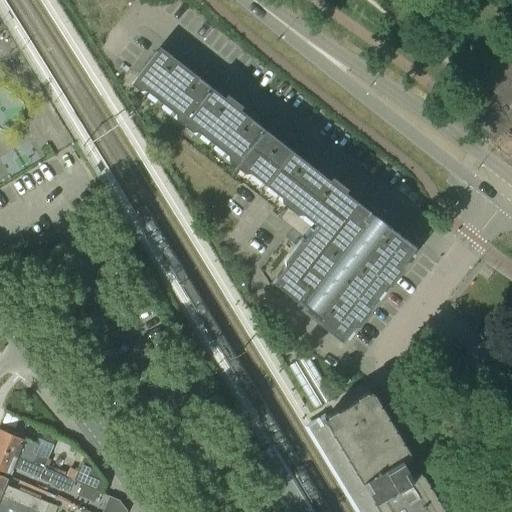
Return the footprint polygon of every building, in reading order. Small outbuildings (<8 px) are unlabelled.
[(144,90),(289,204),(278,218),(290,228),(299,234),(304,239),(271,281),(300,304),(304,299),(317,309),(311,318),(340,341),(353,325),(348,322),(366,300),(370,303),(384,285),(380,282),(397,259),(402,263),(414,247),(375,216),(374,209),(367,204),(361,205),(328,179),(324,184),(319,180),(323,175),(310,165),(307,169),(268,139),(271,134),(259,125),(256,129),(215,98),(219,94),(205,83),(202,87),(163,57),(166,52),(159,47),(155,51),(135,77),(147,86),(144,90)] [(74,114),(66,119),(78,140),(87,135),(74,114)] [(292,244),(299,234),(290,228),(283,237),(292,244)] [(370,391),(323,419),(358,476),(374,503),(376,507),(379,511),(442,511),(433,496),(431,492),(423,479),(420,474),(418,471),(414,474),(405,460),(409,457),(370,391)] [(5,412),(4,414),(1,422),(14,427),(17,419),(18,418),(5,412)] [(35,445),(7,434),(7,433),(0,429),(0,450),(16,457),(43,468),(47,458),(42,456),(41,457),(32,453),(35,445)] [(306,511),(271,452),(268,447),(262,450),(251,456),(258,467),(284,511),(306,511)] [(10,466),(69,492),(74,481),(72,480),(43,468),(16,457),(0,450),(0,470),(7,473),(10,466)] [(82,454),(82,455),(72,480),(74,481),(99,492),(103,481),(82,454)] [(43,511),(48,503),(3,484),(0,491),(0,495),(37,511),(39,511),(43,511)] [(36,511),(37,511),(0,495),(0,507),(11,511),(36,511)] [(109,496),(102,511),(125,511),(126,511),(118,500),(109,496)]
